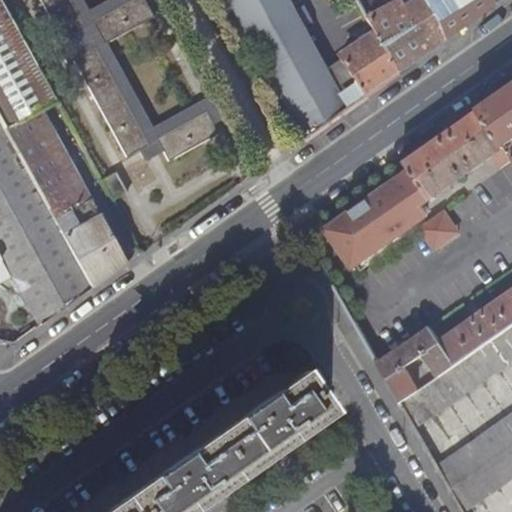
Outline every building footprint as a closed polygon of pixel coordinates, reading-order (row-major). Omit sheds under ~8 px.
[(58,104),(1,0),(0,0),(0,119),(32,178),(93,288),(127,265),(92,202),(92,201),(44,112),(58,104)] [(41,0),(63,40),(85,28),(69,0),(41,0)] [(69,0),(85,28),(94,23),(94,22),(134,0),(145,0),(150,8),(160,2),(159,0),(108,0),(89,11),(83,0),(69,0)] [(109,42),(155,17),(150,8),(145,0),(134,0),(94,22),(94,23),(105,44),(109,42)] [(227,0),(304,141),(397,75),(375,34),(370,34),(356,43),(357,48),(340,59),(340,62),(325,71),(286,0),(227,0)] [(397,75),(446,41),(424,0),(418,0),(403,0),(368,20),(375,34),(397,75)] [(424,0),(446,41),(495,6),(491,0),(424,0)] [(105,44),(94,23),(85,28),(63,40),(57,44),(69,63),(74,60),(96,49),(105,44)] [(109,42),(105,44),(96,49),(149,145),(158,140),(207,113),(213,126),(224,120),(212,96),(153,127),(109,42)] [(96,49),(74,60),(127,157),(140,151),(149,145),(96,49)] [(511,158),(511,88),(480,110),(504,148),(505,148),(511,158)] [(480,110),(406,163),(412,171),(432,200),(459,181),(475,170),(478,175),(481,173),(478,168),(494,156),(502,169),(503,168),(511,162),(511,158),(505,148),(504,148),(480,110)] [(169,162),(218,135),(213,126),(207,113),(158,140),(162,148),(164,152),(169,162)] [(0,195),(32,178),(0,119),(0,195)] [(162,148),(158,140),(149,145),(140,151),(146,162),(164,152),(162,148)] [(511,181),(511,162),(503,168),(511,181)] [(423,206),(432,200),(412,171),(403,176),(423,206)] [(117,174),(101,182),(112,201),(127,193),(117,174)] [(430,216),(423,206),(403,176),(327,230),(354,269),(430,216)] [(36,329),(93,288),(32,178),(0,195),(0,283),(12,276),(27,305),(23,307),(36,329)] [(499,178),(485,187),(496,202),(509,193),(499,178)] [(441,216),(456,236),(461,233),(447,212),(441,216)] [(436,251),(456,236),(441,216),(422,230),(436,251)] [(381,366),(402,404),(420,391),(407,368),(411,365),(414,369),(423,363),(420,358),(426,354),(440,376),(511,326),(511,292),(441,342),(432,328),(381,366)] [(402,404),(417,428),(511,361),(511,326),(440,376),(420,391),(402,404)] [(332,419),(314,392),(302,375),(104,511),(184,511),(187,510),(187,511),(196,511),(209,504),(225,492),(222,487),(259,461),(262,467),(286,451),(309,434),(305,428),(326,415),(330,420),(332,419)] [(309,434),(330,420),(326,415),(305,428),(309,434)] [(511,415),(439,466),(464,511),(466,511),(511,480),(511,415)] [(222,487),(225,492),(262,467),(259,461),(222,487)]
